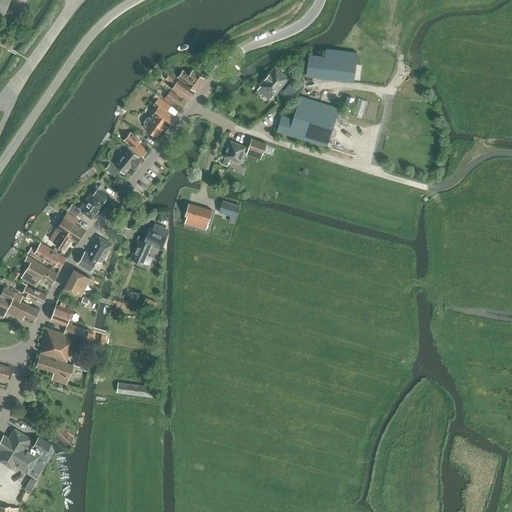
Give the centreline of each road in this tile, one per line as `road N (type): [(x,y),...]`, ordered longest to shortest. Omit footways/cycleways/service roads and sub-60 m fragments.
road 1 (residential): [(23,361),(86,238),(191,106)]
road 2 (tertiary): [(0,166),(87,39),(133,0)]
